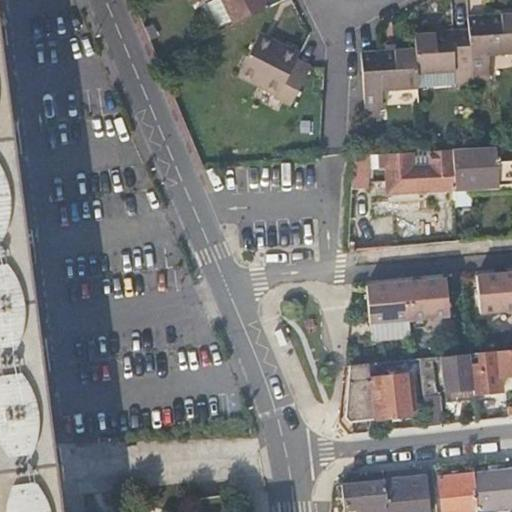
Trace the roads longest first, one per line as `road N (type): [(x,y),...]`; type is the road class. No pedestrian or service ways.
road 1 (unknown): [(225,281),(105,308),(74,298),(18,0)]
road 2 (residential): [(105,0),(225,281)]
road 3 (unknown): [(0,501),(288,462)]
road 4 (residential): [(511,439),(288,462)]
road 5 (residential): [(225,281),(288,462)]
road 6 (residential): [(335,155),(340,20)]
